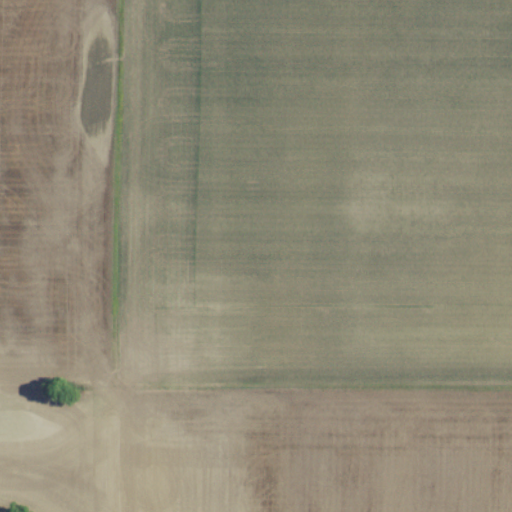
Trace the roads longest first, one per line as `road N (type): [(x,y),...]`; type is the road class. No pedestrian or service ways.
road 1 (track): [(511,388),(81,389)]
road 2 (track): [(114,389),(118,0)]
